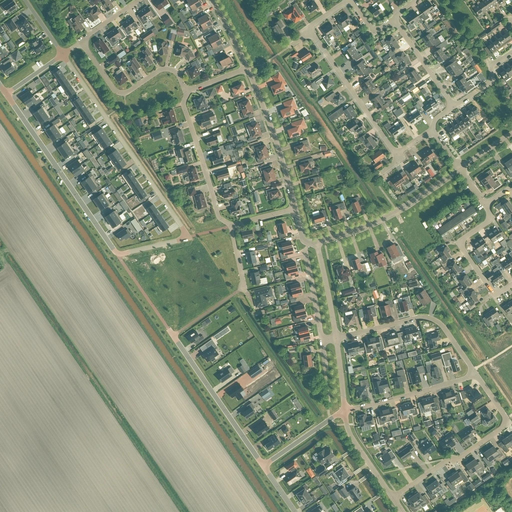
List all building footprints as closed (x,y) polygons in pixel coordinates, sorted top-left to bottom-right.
[(99,0),(104,7),(107,12),(114,7),(109,0),(99,0)] [(158,0),(156,0),(153,2),(159,10),(168,3),(166,0),(158,0)] [(189,10),(192,15),(198,12),(196,9),(202,6),(201,4),(202,3),(199,0),(190,6),(192,9),(189,10)] [(318,7),(314,1),(314,0),(309,0),(310,1),(305,4),(308,9),(310,13),(314,11),(313,10),(318,7)] [(474,0),(475,1),(478,5),(484,13),(489,9),(483,1),(480,3),(477,0),(474,0)] [(483,1),(489,9),(494,6),(489,0),(481,0),(483,1)] [(1,7),(4,11),(7,9),(9,13),(18,7),(14,1),(9,5),(7,2),(1,7)] [(424,5),(430,13),(432,11),(434,14),(439,11),(436,6),(433,8),(429,2),(424,5)] [(284,14),(287,18),(290,16),(295,23),(301,18),(298,14),(301,12),(296,3),(292,5),(294,8),(284,14)] [(470,4),(479,16),(484,13),(478,5),(475,7),(472,3),(470,4)] [(382,11),(378,5),(371,10),(375,16),(382,11)] [(421,16),(425,21),(430,18),(428,14),(430,13),(424,5),(420,8),(424,14),(421,16)] [(143,10),(149,18),(151,16),(153,18),(157,15),(153,9),(150,11),(147,6),(143,10)] [(97,8),(93,10),(86,14),(92,22),(98,18),(97,15),(101,13),(97,8)] [(139,19),(143,25),(148,22),(146,20),(149,18),(143,10),(138,13),(141,17),(139,19)] [(410,15),(416,23),(418,21),(420,24),(422,23),(415,12),(410,15)] [(199,22),(201,24),(211,19),(209,15),(208,16),(207,14),(201,17),(200,15),(194,18),(197,23),(199,22)] [(80,15),(75,18),(74,17),(68,21),(72,27),(73,27),(77,32),(84,28),(81,24),(82,23),(81,22),(84,21),(80,15)] [(162,19),(165,24),(171,20),(168,15),(162,19)] [(338,26),(341,31),(344,29),(342,26),(346,23),(342,18),(343,18),(341,15),(336,19),(340,24),(338,26)] [(346,23),(348,25),(350,24),(352,22),(354,24),(355,26),(358,25),(353,18),(351,20),(347,15),(343,18),(342,18),(346,23)] [(407,26),(411,31),(415,27),(413,24),(416,23),(410,15),(406,18),(410,24),(407,26)] [(127,20),(133,29),(136,27),(137,29),(139,28),(132,17),(127,20)] [(33,29),(26,19),(26,18),(25,19),(18,24),(17,24),(16,25),(12,20),(6,24),(12,32),(17,28),(19,26),(25,35),(24,35),(25,35),(33,29)] [(200,29),(203,34),(208,30),(207,28),(213,25),(212,23),(213,22),(211,19),(201,24),(202,27),(200,29)] [(123,30),(128,36),(132,33),(130,31),(133,29),(127,20),(123,24),(126,28),(123,30)] [(272,28),(277,35),(282,32),(280,28),(283,26),(280,20),(274,24),(275,25),(272,28)] [(326,26),(327,28),(331,34),(333,32),(337,37),(342,34),(337,27),(334,28),(330,23),(326,26)] [(112,31),(117,40),(120,38),(122,40),(126,37),(122,31),(119,32),(116,28),(112,31)] [(323,38),(329,46),(331,44),(330,41),(331,40),(330,38),(332,36),(331,34),(327,28),(322,31),(326,36),(323,38)] [(422,38),(425,43),(433,38),(432,35),(435,33),(431,28),(426,32),(428,34),(422,38)] [(502,36),(508,43),(511,40),(511,39),(505,29),(503,31),(505,34),(503,36),(502,36)] [(7,41),(10,39),(5,31),(2,34),(7,41)] [(108,40),(112,47),(115,45),(113,43),(117,40),(112,31),(107,34),(110,39),(108,40)] [(142,41),(143,43),(151,38),(147,33),(140,38),(142,41)] [(209,40),(211,43),(221,38),(219,35),(218,35),(217,33),(211,36),(210,34),(204,37),(207,42),(209,40)] [(497,40),(503,47),(508,43),(502,36),(503,36),(500,33),(498,34),(500,38),(498,39),(497,40)] [(389,47),(397,41),(395,39),(395,40),(392,36),(387,40),(385,38),(380,41),(383,46),(386,44),(389,47)] [(493,43),(498,50),(503,47),(497,40),(498,39),(495,36),(493,37),(495,41),(493,43)] [(37,53),(45,47),(41,41),(40,42),(37,38),(30,43),(37,53)] [(199,38),(194,40),(198,48),(202,46),(199,38)] [(223,42),(221,38),(211,43),(205,46),(208,51),(211,50),(213,54),(219,51),(217,47),(223,44),(222,42),(223,42)] [(425,43),(428,48),(434,44),(436,46),(441,42),(438,38),(435,40),(433,38),(425,43)] [(491,51),(493,54),(498,50),(493,43),(490,39),(488,41),(490,44),(488,46),(491,51)] [(98,40),(94,44),(95,45),(94,46),(94,47),(96,49),(97,49),(100,52),(102,51),(104,54),(109,50),(103,40),(100,42),(98,40)] [(343,52),(346,57),(354,52),(352,49),(355,47),(354,45),(356,43),(354,40),(347,46),(349,48),(343,52)] [(390,57),(391,57),(396,53),(394,51),(400,47),(398,44),(397,41),(389,47),(391,50),(390,51),(388,53),(389,54),(388,55),(390,57)] [(168,49),(167,43),(165,43),(165,42),(158,43),(158,45),(157,45),(158,51),(159,51),(160,55),(167,54),(167,50),(168,49)] [(185,56),(188,61),(195,57),(190,49),(187,49),(187,47),(177,45),(175,55),(183,57),(183,55),(185,56)] [(0,55),(1,55),(3,58),(8,54),(5,49),(3,50),(1,47),(0,47),(0,55)] [(142,51),(146,56),(141,59),(147,67),(153,63),(148,56),(151,54),(147,48),(142,51)] [(433,54),(436,58),(444,53),(440,48),(433,54)] [(298,55),(303,62),(311,56),(307,49),(298,55)] [(354,52),(346,57),(349,62),(355,58),(357,60),(363,56),(361,53),(359,54),(356,50),(354,52)] [(22,57),(18,51),(11,55),(16,61),(22,57)] [(396,57),(399,62),(407,57),(406,55),(405,55),(403,52),(398,56),(396,53),(391,57),(393,59),(396,57)] [(436,58),(439,63),(449,55),(448,53),(445,55),(444,53),(436,58)] [(221,63),(222,67),(227,64),(228,66),(233,63),(231,58),(230,58),(229,57),(223,59),(220,54),(215,57),(218,64),(221,63)] [(108,61),(111,65),(119,59),(116,55),(108,61)] [(290,56),(285,59),(288,64),(293,61),(290,56)] [(399,70),(401,73),(407,69),(405,67),(411,63),(408,60),(409,59),(407,57),(399,62),(401,65),(400,66),(400,69),(400,70),(399,70)] [(130,74),(131,76),(132,76),(133,75),(134,76),(140,72),(135,65),(138,63),(134,58),(129,61),(132,64),(128,67),(131,72),(130,73),(130,74)] [(11,62),(9,59),(5,63),(6,65),(2,68),(6,75),(15,69),(10,62),(11,62)] [(449,72),(459,65),(459,64),(459,65),(456,61),(455,62),(453,59),(447,63),(449,65),(446,67),(449,72)] [(190,76),(192,80),(195,78),(195,77),(200,74),(198,69),(201,67),(197,60),(191,64),(193,67),(187,70),(190,76)] [(353,67),(356,72),(364,66),(367,64),(364,60),(353,67)] [(309,64),(301,70),(305,75),(310,72),(313,77),(317,75),(317,74),(321,71),(317,64),(313,66),(312,66),(311,67),(309,64)] [(463,70),(459,65),(449,72),(452,76),(455,74),(457,77),(463,73),(462,71),(463,70)] [(356,72),(359,76),(365,72),(367,75),(373,71),(371,68),(370,69),(369,67),(366,69),(364,66),(356,72)] [(500,74),(505,81),(510,77),(505,70),(503,66),(501,68),(503,71),(500,74)] [(56,68),(51,72),(57,80),(64,75),(60,69),(58,71),(56,68)] [(120,69),(116,72),(118,75),(114,77),(118,82),(117,83),(120,86),(123,84),(123,83),(128,80),(122,71),(122,72),(120,69)] [(415,69),(407,75),(410,79),(418,74),(415,69)] [(271,89),(274,95),(280,93),(279,91),(284,89),(283,85),(285,84),(279,74),(274,78),(278,84),(272,87),(273,89),(271,89)] [(410,79),(413,84),(421,78),(418,74),(410,79)] [(456,82),(459,87),(469,80),(466,82),(464,79),(466,77),(463,74),(458,78),(459,80),(456,82)] [(64,75),(57,80),(61,86),(68,81),(64,75)] [(364,90),(372,84),(371,82),(373,80),(369,75),(364,79),(366,81),(365,82),(361,85),(364,90)] [(332,81),(332,82),(329,77),(324,80),(322,78),(316,82),(318,86),(322,83),(326,90),(331,87),(334,85),(332,81)] [(469,80),(459,87),(462,92),(466,89),(467,92),(475,87),(470,80),(469,80)] [(68,81),(61,86),(65,91),(71,87),(68,81)] [(310,85),(314,90),(318,88),(314,82),(310,85)] [(240,85),(232,88),(234,92),(231,93),(234,98),(239,96),(238,93),(244,90),(243,87),(244,86),(242,83),(239,84),(240,85)] [(373,92),(374,94),(380,90),(378,87),(376,89),(372,84),(364,90),(367,95),(372,91),(373,92)] [(71,87),(65,91),(69,97),(75,92),(71,87)] [(32,89),(21,97),(25,102),(33,96),(31,93),(34,92),(32,89)] [(380,91),(380,90),(374,94),(376,96),(376,97),(371,100),(374,105),(383,99),(381,97),(382,96),(385,91),(383,89),(380,91)] [(408,93),(400,98),(403,102),(410,97),(408,93)] [(340,94),(335,97),(332,94),(325,98),(328,102),(330,100),(332,103),(335,102),(337,105),(344,101),(344,100),(345,99),(343,97),(342,98),(340,94)] [(25,102),(28,107),(40,99),(38,97),(36,98),(34,95),(33,96),(25,102)] [(204,97),(194,101),(198,110),(201,109),(202,112),(208,110),(207,107),(204,97)] [(79,98),(73,102),(77,107),(83,103),(79,98)] [(298,113),(298,114),(299,113),(298,113),(297,110),(297,109),(293,99),(290,100),(290,101),(291,103),(286,105),(288,108),(282,111),(282,113),(281,113),(283,119),(298,113)] [(384,101),(383,99),(374,105),(377,109),(382,106),(383,106),(385,109),(390,105),(389,104),(392,102),(390,100),(386,100),(384,101)] [(435,99),(429,103),(434,110),(438,108),(437,107),(439,105),(435,99)] [(241,106),(242,109),(251,106),(248,100),(243,103),(242,100),(236,102),(238,107),(241,106)] [(43,103),(39,106),(40,109),(34,113),(38,119),(47,112),(48,112),(44,107),(45,106),(43,103)] [(77,107),(76,108),(80,114),(87,109),(83,103),(77,107)] [(423,107),(428,113),(430,112),(430,113),(434,110),(429,103),(423,107)] [(470,110),(475,117),(480,114),(475,106),(472,108),(469,105),(467,106),(470,110)] [(241,114),(243,119),(248,117),(247,114),(253,112),(251,106),(242,109),(243,113),(241,114)] [(345,113),(349,119),(355,115),(352,110),(352,109),(350,106),(345,110),(343,107),(328,117),(331,122),(345,113)] [(470,121),(475,117),(470,110),(467,112),(464,108),(462,110),(467,117),(470,121)] [(87,109),(80,114),(84,119),(91,115),(87,109)] [(173,109),(164,112),(166,118),(162,120),(163,125),(168,123),(168,124),(176,121),(174,114),(173,109)] [(418,111),(413,115),(417,122),(421,119),(420,118),(422,117),(418,111)] [(47,112),(38,119),(38,120),(41,124),(48,119),(49,122),(54,119),(52,116),(51,117),(47,112)] [(200,121),(202,128),(206,126),(206,128),(212,126),(210,121),(215,119),(213,112),(206,115),(207,118),(200,121)] [(417,122),(413,115),(411,112),(408,113),(410,115),(411,116),(407,119),(411,125),(413,123),(414,124),(417,122)] [(482,126),(490,121),(486,114),(478,120),(482,126)] [(91,115),(84,119),(90,128),(95,125),(93,122),(95,121),(91,115)] [(462,120),(467,128),(472,124),(470,121),(467,117),(464,119),(462,115),(460,117),(462,120)] [(58,118),(50,123),(52,126),(46,131),(49,136),(59,129),(56,124),(60,121),(58,118)] [(293,123),(295,128),(289,131),(289,132),(288,133),(290,139),(296,137),(295,135),(300,133),(299,130),(306,127),(303,119),(293,123)] [(457,124),(462,131),(467,128),(462,120),(459,122),(457,119),(455,120),(457,124)] [(396,126),(401,133),(404,131),(404,130),(406,128),(400,120),(397,121),(399,124),(396,126)] [(362,125),(363,124),(363,123),(363,122),(362,122),(361,122),(360,122),(357,124),(354,121),(347,126),(352,132),(355,130),(358,133),(358,134),(359,134),(360,134),(361,134),(361,133),(361,132),(361,131),(365,128),(362,125)] [(250,132),(259,128),(257,123),(251,125),(250,122),(245,124),(247,129),(249,129),(250,132)] [(392,133),(394,136),(396,135),(397,136),(401,133),(396,126),(394,124),(391,126),(388,122),(383,126),(390,135),(392,133)] [(452,127),(458,135),(462,131),(457,124),(454,126),(452,122),(450,124),(452,127)] [(445,127),(453,138),(458,135),(452,127),(450,129),(447,126),(445,127)] [(177,128),(169,130),(171,137),(174,136),(175,140),(173,141),(174,145),(176,144),(184,142),(182,135),(183,134),(181,130),(178,131),(177,128)] [(248,139),(249,142),(256,139),(255,136),(261,134),(259,128),(250,132),(251,135),(249,136),(250,138),(248,139)] [(59,129),(49,136),(50,137),(53,141),(59,136),(61,139),(66,136),(64,133),(63,134),(59,129)] [(102,129),(92,135),(95,140),(97,139),(105,133),(102,129)] [(206,139),(208,146),(219,143),(217,136),(221,135),(219,130),(212,132),(213,136),(206,139)] [(105,133),(97,139),(100,143),(100,144),(108,138),(105,133)] [(359,138),(362,142),(363,141),(370,150),(377,145),(370,136),(367,138),(365,134),(359,138)] [(67,138),(63,141),(64,143),(58,148),(61,153),(71,146),(68,141),(69,141),(67,138)] [(100,143),(98,145),(102,150),(112,143),(108,138),(100,144),(100,143)] [(295,151),(296,155),(298,154),(298,153),(306,151),(305,147),(309,146),(307,140),(300,142),(301,145),(294,147),(295,151)] [(257,151),(258,154),(267,151),(265,145),(259,147),(258,144),(251,147),(252,150),(254,149),(254,152),(257,151)] [(71,146),(61,153),(62,154),(65,158),(71,154),(73,156),(78,153),(76,150),(75,151),(71,146)] [(459,151),(461,154),(468,150),(466,147),(465,146),(459,151)] [(192,160),(189,151),(185,152),(184,148),(176,151),(179,158),(182,157),(184,163),(192,160)] [(425,151),(431,159),(433,158),(434,160),(439,157),(436,152),(433,154),(430,148),(425,151)] [(212,157),(214,164),(224,161),(222,154),(220,149),(214,151),(216,156),(212,157)] [(116,150),(108,155),(112,160),(120,155),(116,150)] [(375,163),(376,164),(374,166),(376,169),(382,165),(379,160),(384,156),(380,150),(371,157),(375,163)] [(256,158),(258,163),(264,161),(263,159),(269,157),(267,151),(258,154),(259,157),(256,158)] [(422,161),(425,167),(430,163),(429,161),(431,159),(425,151),(421,154),(424,160),(422,161)] [(112,160),(110,161),(113,166),(115,165),(123,159),(120,155),(112,160)] [(312,162),(313,161),(313,158),(305,160),(306,163),(300,165),(301,169),(300,169),(301,173),(304,172),(304,171),(311,169),(310,165),(313,164),(312,162)] [(80,159),(69,166),(72,171),(81,165),(79,162),(81,161),(80,159)] [(123,159),(115,165),(118,170),(126,164),(123,159)] [(411,165),(417,174),(419,172),(421,174),(426,171),(422,166),(420,168),(416,162),(411,165)] [(81,165),(72,171),(76,176),(88,168),(86,166),(84,167),(82,164),(81,165)] [(186,181),(187,182),(190,181),(190,182),(198,179),(195,167),(189,169),(188,165),(176,169),(177,174),(185,172),(186,173),(187,173),(189,177),(186,177),(185,178),(186,181)] [(417,174),(411,165),(407,168),(410,174),(408,175),(411,181),(416,178),(416,179),(419,177),(417,174)] [(264,173),(265,176),(274,174),(272,168),(266,169),(266,167),(260,168),(261,174),(264,173)] [(216,172),(219,180),(225,178),(227,179),(229,175),(227,169),(216,172)] [(481,181),(484,185),(492,179),(491,177),(494,175),(490,170),(483,175),(485,178),(481,181)] [(86,176),(88,178),(82,183),(84,187),(85,187),(85,188),(96,180),(91,172),(86,176)] [(127,184),(135,178),(131,172),(128,174),(126,172),(121,175),(127,184)] [(395,176),(401,184),(403,183),(405,185),(410,182),(406,177),(404,178),(400,173),(395,176)] [(263,180),(265,186),(271,184),(270,181),(276,180),(274,174),(265,176),(266,179),(263,180)] [(319,176),(311,179),(311,181),(305,183),(306,187),(305,187),(306,191),(309,190),(308,189),(316,187),(315,183),(321,182),(319,176)] [(392,186),(395,192),(400,188),(399,186),(401,184),(395,176),(391,179),(394,185),(392,186)] [(127,184),(131,189),(139,184),(135,178),(127,184)] [(491,187),(494,190),(501,185),(497,180),(494,182),(492,179),(484,185),(487,190),(491,187)] [(96,180),(85,188),(89,193),(95,189),(97,191),(101,188),(100,185),(99,186),(95,181),(96,180)] [(225,188),(223,189),(224,191),(222,191),(224,198),(232,196),(233,198),(238,197),(236,192),(234,192),(233,188),(232,188),(230,183),(224,185),(225,188)] [(136,194),(143,190),(139,184),(131,189),(132,189),(136,194)] [(189,196),(194,195),(195,196),(194,196),(197,205),(196,207),(197,210),(198,210),(201,209),(202,208),(207,207),(203,193),(196,195),(196,194),(194,187),(187,189),(189,196)] [(267,196),(270,195),(271,199),(278,197),(279,198),(282,197),(281,193),(280,194),(279,190),(272,192),(271,189),(266,190),(267,196)] [(143,190),(136,194),(142,203),(147,199),(145,197),(147,195),(143,190)] [(107,198),(103,193),(93,200),(96,204),(97,204),(97,205),(107,198)] [(353,209),(352,210),(352,211),(352,212),(353,213),(354,213),(355,213),(361,210),(358,204),(361,203),(358,197),(352,199),(354,202),(351,204),(353,208),(353,209)] [(110,203),(107,198),(97,205),(101,210),(107,206),(109,208),(114,205),(112,202),(110,203)] [(504,211),(511,206),(508,201),(502,205),(500,202),(495,206),(496,209),(498,208),(499,210),(502,208),(504,211)] [(239,213),(241,213),(239,206),(238,206),(237,202),(231,203),(233,208),(230,209),(232,215),(236,214),(237,214),(239,214),(239,213)] [(346,209),(343,203),(334,206),(336,209),(333,210),(335,215),(334,215),(333,216),(333,217),(333,218),(334,219),(335,219),(336,219),(342,217),(340,211),(346,209)] [(150,215),(157,210),(153,204),(146,209),(150,215)] [(472,206),(467,210),(471,216),(473,215),(474,216),(478,213),(472,206)] [(503,218),(505,221),(510,217),(509,214),(511,211),(511,206),(504,211),(506,213),(503,215),(504,217),(503,218)] [(108,221),(109,222),(119,215),(115,210),(105,217),(108,221)] [(154,220),(161,216),(157,210),(150,215),(154,220)] [(325,210),(319,212),(320,214),(313,216),(314,218),(312,219),(313,219),(314,224),(320,222),(319,221),(325,219),(324,217),(327,216),(325,210)] [(467,210),(461,214),(466,221),(469,219),(469,218),(471,216),(467,210)] [(461,214),(455,218),(459,224),(462,223),(462,224),(466,221),(461,214)] [(119,215),(109,222),(113,227),(123,221),(119,215)] [(157,227),(165,221),(161,216),(154,220),(158,226),(157,227)] [(135,218),(130,221),(138,232),(142,229),(135,218)] [(455,218),(449,222),(454,229),(458,227),(457,226),(459,224),(455,218)] [(165,221),(157,227),(161,233),(169,227),(165,221)] [(449,222),(443,226),(448,232),(450,231),(451,232),(454,229),(449,222)] [(277,227),(278,228),(279,229),(280,229),(281,231),(278,231),(280,238),(286,236),(285,233),(287,232),(285,223),(279,224),(278,225),(277,225),(277,226),(277,227)] [(242,232),(242,233),(242,235),(243,236),(243,239),(253,237),(252,232),(256,231),(255,225),(251,226),(252,230),(242,232)] [(437,230),(442,237),(446,235),(445,234),(448,232),(443,226),(437,230)] [(497,228),(492,231),(497,239),(502,236),(504,239),(506,237),(503,232),(500,234),(497,228)] [(125,229),(117,235),(121,240),(124,238),(126,239),(130,236),(132,235),(128,229),(126,230),(125,229)] [(491,240),(489,242),(492,247),(495,245),(493,242),(497,239),(492,231),(487,235),(491,240)] [(478,241),(483,249),(486,247),(488,250),(490,249),(491,250),(493,248),(492,247),(489,242),(486,244),(482,238),(478,241)] [(282,247),(283,250),(292,247),(291,241),(284,243),(283,240),(277,242),(278,248),(282,247)] [(474,252),(478,257),(481,255),(479,252),(483,249),(478,241),(473,244),(477,250),(474,252)] [(389,255),(392,261),(396,258),(395,257),(399,255),(400,257),(403,255),(399,247),(396,248),(394,244),(387,248),(390,255),(389,255)] [(440,253),(442,256),(448,252),(450,251),(446,246),(441,250),(439,247),(434,251),(437,255),(440,253)] [(280,253),(281,259),(288,258),(287,255),(294,253),(292,247),(283,250),(283,252),(280,253)] [(248,263),(248,264),(256,262),(255,258),(256,257),(255,256),(255,255),(254,251),(246,253),(248,260),(247,260),(248,262),(248,263)] [(370,258),(372,265),(377,263),(379,267),(386,264),(382,253),(378,255),(377,251),(370,254),(371,258),(370,258)] [(439,262),(442,266),(447,263),(446,260),(451,257),(448,252),(442,256),(440,257),(442,260),(439,262)] [(475,254),(472,256),(477,264),(481,261),(479,258),(478,258),(475,254)] [(359,269),(360,272),(362,273),(367,271),(365,264),(362,264),(360,264),(358,258),(357,259),(357,258),(356,258),(355,258),(355,259),(354,259),(352,260),(355,270),(359,269)] [(503,265),(507,270),(511,267),(506,259),(501,262),(499,258),(496,260),(500,266),(503,265)] [(498,268),(500,266),(496,260),(492,262),(494,265),(495,264),(498,268)] [(286,267),(287,270),(297,268),(295,262),(289,264),(288,261),(281,262),(283,268),(286,267)] [(450,272),(452,270),(457,266),(454,262),(449,265),(447,263),(442,266),(444,269),(447,267),(450,272)] [(339,284),(348,281),(347,276),(351,275),(349,269),(345,270),(343,269),(342,265),(338,266),(337,265),(334,266),(335,270),(336,269),(338,275),(337,276),(338,279),(339,284)] [(452,277),(454,279),(459,276),(457,273),(463,270),(459,265),(457,266),(452,270),(455,275),(452,277)] [(284,274),(286,280),(292,278),(291,275),(298,273),(297,268),(287,270),(288,273),(284,274)] [(494,273),(500,281),(504,278),(499,270),(494,273)] [(258,272),(250,273),(252,281),(252,283),(253,284),(260,283),(260,282),(261,281),(260,279),(258,272)] [(491,278),(495,284),(500,281),(494,273),(492,275),(490,272),(485,275),(489,280),(491,278)] [(460,282),(462,284),(467,281),(469,279),(466,275),(461,278),(459,276),(454,279),(457,284),(460,282)] [(460,292),(462,295),(467,291),(465,289),(470,285),(467,281),(462,284),(460,286),(463,290),(460,292)] [(291,289),(291,291),(301,289),(299,283),(293,285),(292,282),(286,283),(287,289),(291,289)] [(258,302),(259,306),(266,304),(264,295),(266,295),(266,297),(270,295),(271,294),(271,293),(271,292),(271,291),(271,290),(270,289),(270,288),(265,289),(264,289),(263,289),(262,290),(255,292),(256,293),(255,293),(256,295),(257,296),(256,297),(257,298),(257,299),(259,299),(259,302),(258,302)] [(288,295),(290,301),(291,301),(296,299),(297,299),(296,296),(302,295),(301,289),(291,291),(292,294),(288,295)] [(416,295),(423,306),(431,300),(424,290),(416,295)] [(468,297),(469,300),(475,296),(477,295),(474,290),(468,294),(467,291),(462,295),(465,299),(468,297)] [(402,301),(398,302),(401,312),(408,310),(407,304),(410,303),(408,296),(401,298),(402,301)] [(467,306),(470,310),(475,307),(473,304),(478,301),(475,296),(469,300),(467,301),(469,304),(467,306)] [(393,307),(391,300),(385,302),(386,305),(379,307),(382,317),(391,315),(389,308),(393,307)] [(295,310),(295,313),(305,310),(304,305),(297,306),(296,303),(290,305),(291,311),(295,310)] [(504,313),(506,316),(511,312),(510,311),(511,309),(508,303),(503,307),(506,312),(504,313)] [(374,305),(367,307),(368,310),(363,311),(366,321),(373,319),(372,313),(376,312),(374,305)] [(489,312),(494,318),(496,317),(496,318),(501,314),(500,312),(498,313),(494,308),(489,312)] [(293,316),(294,323),(301,321),(300,318),(307,316),(305,310),(295,313),(296,315),(293,316)] [(357,316),(356,310),(352,311),(353,314),(345,316),(346,321),(345,321),(347,326),(351,325),(351,324),(356,323),(355,317),(357,316)] [(486,321),(488,324),(493,320),(492,319),(494,318),(489,312),(484,315),(488,320),(486,321)] [(205,326),(213,320),(210,317),(203,322),(205,326)] [(296,335),(309,332),(307,326),(301,328),(300,325),(293,327),(296,335)] [(410,328),(413,338),(418,336),(419,339),(422,338),(420,331),(417,332),(416,326),(410,328)] [(403,335),(405,343),(411,341),(410,339),(413,338),(410,328),(405,329),(406,334),(403,335)] [(196,331),(187,337),(191,343),(197,339),(199,341),(204,338),(202,335),(200,337),(196,331)] [(297,341),(298,344),(304,343),(304,340),(310,338),(309,332),(295,336),(296,342),(297,341)] [(384,340),(386,348),(394,346),(391,332),(388,333),(388,334),(386,334),(387,340),(384,340)] [(391,332),(394,346),(403,344),(401,336),(398,337),(396,332),(394,332),(391,332)] [(431,334),(426,335),(430,349),(437,347),(436,341),(440,340),(438,332),(434,333),(431,333),(431,334)] [(372,338),(374,348),(378,347),(379,351),(384,349),(382,341),(379,341),(378,336),(372,338)] [(365,345),(367,354),(372,352),(371,348),(374,348),(372,338),(366,339),(367,344),(365,345)] [(216,346),(212,339),(205,344),(207,348),(202,351),(204,354),(203,355),(207,361),(218,354),(214,348),(216,346)] [(347,345),(349,352),(357,350),(358,352),(364,350),(362,343),(358,344),(358,341),(354,342),(354,343),(347,345)] [(501,356),(496,359),(498,362),(497,363),(500,366),(501,366),(504,370),(511,365),(508,361),(509,360),(508,360),(510,358),(511,359),(505,350),(499,354),(501,356)] [(304,359),(305,366),(308,366),(308,367),(314,366),(313,360),(311,361),(310,354),(308,355),(308,351),(299,352),(300,360),(304,359)] [(441,358),(439,352),(431,355),(432,361),(441,358)] [(451,365),(453,372),(460,370),(457,360),(453,362),(450,352),(441,355),(445,367),(451,365)] [(432,372),(433,378),(440,376),(437,366),(433,368),(432,364),(426,366),(428,373),(432,372)] [(416,384),(418,383),(419,382),(421,382),(418,374),(425,372),(423,365),(416,367),(417,371),(410,373),(413,384),(415,383),(416,384)] [(258,366),(248,373),(252,378),(262,371),(258,366)] [(228,368),(217,376),(222,382),(232,375),(228,368)] [(403,369),(397,371),(398,377),(393,378),(396,388),(404,386),(402,380),(406,379),(403,369)] [(372,378),(373,382),(372,382),(375,394),(383,392),(382,388),(384,387),(384,388),(388,387),(386,380),(381,381),(380,380),(378,381),(377,377),(372,378)] [(360,381),(361,387),(356,388),(358,398),(367,395),(366,388),(369,387),(367,379),(360,381)] [(238,383),(227,391),(231,397),(234,395),(237,399),(242,396),(239,392),(243,389),(238,383)] [(468,396),(472,403),(482,397),(477,390),(474,392),(471,387),(465,391),(469,396),(468,396)] [(267,389),(260,394),(263,398),(270,394),(267,389)] [(448,392),(451,402),(454,401),(455,405),(461,403),(458,394),(455,395),(453,390),(450,391),(448,392)] [(440,400),(443,408),(448,407),(447,403),(451,402),(448,392),(445,393),(445,392),(442,393),(443,399),(440,400)] [(432,397),(427,398),(430,408),(433,407),(434,411),(440,409),(437,402),(434,403),(432,397)] [(422,400),(425,412),(428,411),(427,409),(430,408),(427,398),(422,400)] [(249,409),(242,413),(246,419),(256,412),(253,408),(255,407),(251,402),(247,406),(249,409)] [(406,403),(409,414),(412,413),(413,416),(418,414),(416,407),(413,408),(412,402),(409,403),(409,402),(406,403)] [(399,411),(402,420),(407,418),(406,415),(409,414),(406,403),(403,404),(403,405),(401,405),(402,410),(399,411)] [(385,409),(388,422),(389,422),(388,421),(392,420),(392,422),(395,421),(395,420),(398,419),(396,412),(393,413),(391,408),(385,409)] [(482,421),(482,422),(482,423),(482,424),(483,424),(483,425),(484,425),(484,426),(485,426),(486,426),(487,426),(488,425),(488,426),(497,420),(492,413),(491,413),(487,408),(481,412),(485,417),(483,418),(484,419),(483,419),(483,420),(482,421)] [(377,417),(380,425),(385,424),(384,423),(388,422),(385,409),(379,411),(380,416),(377,417)] [(467,418),(471,423),(479,418),(475,412),(467,418)] [(360,427),(361,426),(362,431),(363,431),(366,431),(366,430),(365,425),(374,423),(372,416),(366,417),(366,414),(358,416),(360,427)] [(258,436),(269,428),(265,422),(254,429),(258,436)] [(460,435),(464,441),(469,438),(470,438),(474,436),(472,433),(475,431),(471,425),(466,429),(466,430),(460,435)] [(436,431),(432,427),(427,432),(431,436),(436,431)] [(454,437),(450,431),(445,435),(447,437),(439,443),(444,450),(450,446),(451,447),(455,445),(451,439),(454,437)] [(408,437),(411,442),(416,438),(413,433),(408,437)] [(275,434),(268,439),(270,442),(265,445),(264,445),(268,450),(273,447),(280,443),(281,442),(280,441),(277,437),(275,434)] [(502,447),(506,453),(509,450),(507,448),(511,445),(507,437),(502,440),(505,445),(502,447)] [(433,444),(432,445),(427,439),(424,441),(423,441),(423,440),(422,441),(421,442),(421,443),(420,444),(422,447),(419,449),(424,455),(428,452),(430,454),(437,449),(433,444)] [(407,458),(412,454),(411,452),(414,450),(410,443),(406,446),(407,447),(398,453),(403,461),(407,458)] [(488,450),(494,458),(497,456),(498,458),(503,455),(499,449),(496,450),(493,446),(488,450)] [(316,458),(317,457),(321,464),(326,461),(327,463),(329,462),(328,461),(330,460),(330,459),(329,459),(334,456),(331,451),(332,451),(330,449),(329,449),(329,448),(325,451),(324,450),(317,454),(318,455),(316,457),(316,458)] [(391,450),(388,453),(386,449),(382,452),(384,454),(382,456),(381,455),(377,457),(381,463),(383,462),(386,466),(392,462),(391,461),(396,457),(391,450)] [(484,459),(488,465),(493,462),(492,460),(494,458),(488,450),(484,453),(487,457),(484,459)] [(470,462),(476,470),(478,468),(480,471),(485,468),(481,462),(479,464),(475,459),(470,462)] [(300,476),(298,473),(296,470),(296,471),(294,468),(297,465),(294,461),(286,467),(289,471),(290,470),(292,474),(289,476),(289,475),(285,478),(289,484),(297,479),(296,479),(300,476)] [(467,473),(471,478),(475,474),(473,472),(476,470),(470,462),(466,465),(470,471),(467,473)] [(324,466),(316,472),(319,477),(327,471),(324,466)] [(312,477),(316,474),(310,467),(306,469),(312,477)] [(334,473),(339,479),(336,481),(340,486),(346,481),(344,479),(349,476),(343,467),(334,473)] [(453,473),(452,474),(458,482),(462,479),(464,482),(468,480),(464,474),(461,476),(460,476),(458,473),(457,471),(455,473),(453,473)] [(450,476),(448,478),(449,480),(451,482),(451,483),(448,485),(452,491),(456,488),(454,485),(458,482),(452,474),(450,475),(450,476)] [(312,479),(314,481),(315,481),(319,486),(321,484),(316,476),(312,479)] [(473,484),(476,489),(482,484),(479,479),(473,484)] [(437,480),(432,483),(437,492),(440,495),(443,493),(443,492),(447,489),(443,484),(441,485),(437,480)] [(432,483),(426,487),(430,493),(428,494),(432,500),(436,497),(434,494),(437,492),(432,483)] [(300,500),(308,494),(306,490),(309,489),(305,484),(299,488),(301,491),(296,494),(300,500)] [(355,502),(362,497),(360,493),(361,493),(361,492),(360,492),(359,490),(358,490),(355,487),(348,491),(348,492),(347,492),(344,487),(339,490),(344,498),(349,495),(350,494),(355,502)] [(331,494),(336,501),(341,497),(337,491),(331,494)] [(429,502),(424,495),(421,497),(418,492),(417,491),(416,491),(415,492),(414,493),(414,494),(415,495),(413,496),(419,504),(422,507),(429,502)] [(311,497),(308,494),(300,500),(304,505),(308,502),(310,504),(316,500),(313,495),(311,497)] [(419,504),(413,496),(412,496),(411,496),(411,495),(410,495),(410,496),(409,496),(408,497),(408,498),(408,499),(409,499),(408,499),(412,504),(409,505),(413,511),(414,511),(419,509),(416,506),(419,504)]
